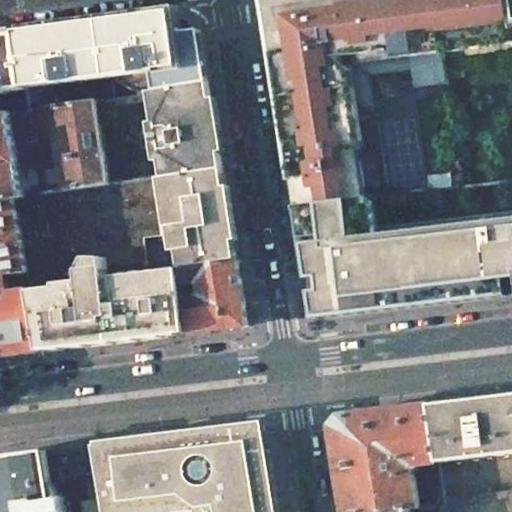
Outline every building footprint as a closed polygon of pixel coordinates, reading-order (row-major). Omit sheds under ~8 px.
[(511,11),(510,0),(277,0),(268,12),(298,205),(390,194),(377,112),(359,115),(352,66),(446,53),(445,45),(511,35),(511,11)] [(177,12),(22,32),(28,90),(29,100),(31,111),(51,107),(95,99),(149,91),(210,82),(201,30),(194,30),(188,20),(178,18),(177,12)] [(0,93),(6,93),(6,95),(9,95),(9,93),(28,90),(22,32),(0,35),(0,93)] [(210,82),(149,91),(162,176),(224,169),(210,82)] [(95,99),(51,107),(59,150),(61,160),(66,191),(108,184),(95,99)] [(29,100),(0,104),(2,115),(31,111),(29,100)] [(0,115),(0,200),(17,198),(43,194),(66,191),(61,160),(21,167),(17,147),(23,146),(22,141),(35,139),(37,153),(59,150),(51,107),(31,111),(2,115),(0,115)] [(162,176),(160,177),(169,235),(169,237),(172,236),(174,251),(180,251),(183,270),(238,259),(224,169),(162,176)] [(66,191),(43,194),(50,237),(54,266),(58,287),(31,290),(41,351),(191,333),(183,270),(109,277),(108,267),(143,263),(143,268),(146,267),(147,266),(148,265),(144,238),(169,235),(160,177),(108,184),(66,191)] [(316,318),(511,294),(511,178),(390,194),(298,205),(316,318)] [(17,198),(0,200),(0,276),(28,272),(27,269),(54,266),(50,237),(35,239),(37,256),(27,258),(25,246),(30,245),(29,240),(24,241),(17,198)] [(183,270),(191,333),(249,326),(238,259),(183,270)] [(0,276),(0,356),(41,351),(31,290),(28,272),(0,276)] [(310,304),(307,287),(299,289),(302,305),(310,304)] [(511,511),(511,394),(431,405),(440,462),(442,479),(446,504),(440,505),(440,506),(440,511),(511,511)] [(431,405),(342,415),(333,427),(346,511),(376,511),(408,508),(419,507),(440,506),(440,505),(446,504),(442,479),(415,472),(421,464),(440,462),(431,405)] [(178,435),(187,511),(278,511),(265,425),(178,435)] [(187,511),(178,435),(98,445),(109,511),(187,511)] [(52,450),(11,455),(2,467),(0,469),(0,511),(66,511),(64,496),(58,483),(65,482),(64,476),(86,473),(90,500),(82,502),(83,511),(109,511),(98,445),(52,450)]
